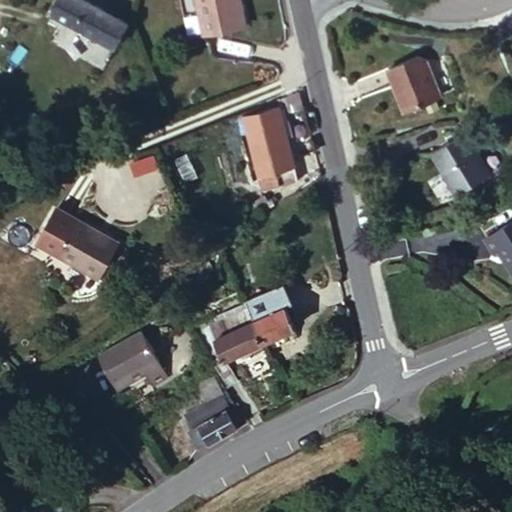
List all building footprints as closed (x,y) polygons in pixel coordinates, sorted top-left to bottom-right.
[(66,0),(56,18),(103,48),(119,56),(131,32),(75,0),(66,0)] [(193,0),(198,29),(240,23),(236,0),(193,0)] [(426,66),(418,63),(388,75),(406,117),(442,102),(426,66)] [(236,107),(238,115),(276,104),(274,97),(236,107)] [(276,104),(238,115),(254,183),(293,174),(276,104)] [(484,138),(444,154),(462,197),(502,180),(484,138)] [(68,213),(46,248),(107,286),(129,250),(68,213)] [(511,230),(489,244),(497,259),(502,256),(511,274),(511,230)] [(129,250),(107,286),(115,290),(137,255),(129,250)] [(274,297),(253,306),(256,312),(261,324),(281,315),(274,297)] [(261,324),(256,312),(213,330),(219,345),(261,324)] [(261,324),(272,348),(295,338),(284,314),(281,315),(261,324)] [(228,367),(272,348),(261,324),(219,345),(228,367)] [(140,325),(104,344),(124,384),(141,375),(145,386),(166,375),(140,325)] [(198,389),(203,400),(217,389),(213,381),(198,389)] [(217,389),(203,400),(207,408),(183,421),(190,437),(238,410),(231,396),(223,400),(217,389)] [(199,453),(247,429),(238,410),(190,437),(199,453)]
